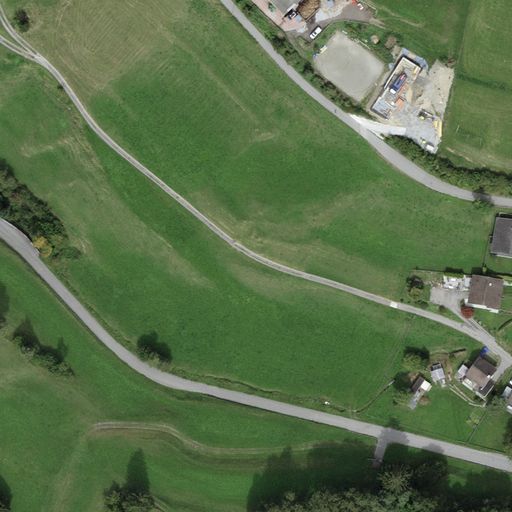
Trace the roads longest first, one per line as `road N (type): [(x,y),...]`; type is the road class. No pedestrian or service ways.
road 1 (tertiary): [(0,226),(143,369),(511,465)]
road 2 (track): [(480,336),(280,268),(232,243),(105,138),(53,70)]
road 3 (residential): [(511,203),(444,188),(403,165),(281,64),(225,0)]
